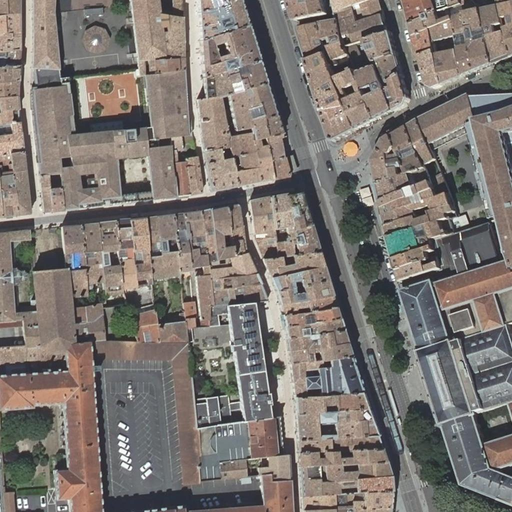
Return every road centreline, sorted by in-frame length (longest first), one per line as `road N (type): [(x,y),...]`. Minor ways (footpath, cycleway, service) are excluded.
road 1 (tertiary): [(438,511),(330,173)]
road 2 (residential): [(296,511),(273,302),(249,243),(241,194)]
road 3 (residential): [(38,221),(23,92),(25,0)]
road 4 (residential): [(208,200),(188,0)]
road 5 (tertiary): [(330,173),(271,0)]
road 6 (residential): [(38,221),(208,200)]
road 7 (residential): [(330,173),(361,161),(383,130),(427,105)]
